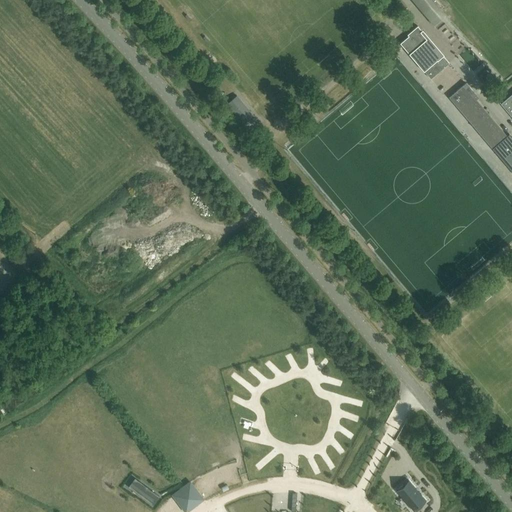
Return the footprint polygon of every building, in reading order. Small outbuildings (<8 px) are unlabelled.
[(424,0),(412,0),(434,26),(441,20),(424,0)] [(430,79),(449,63),(438,51),(437,51),(427,39),(428,38),(417,26),(407,34),(408,36),(400,43),(424,71),(430,79)] [(478,99),(466,84),(449,99),(511,170),(511,137),(509,134),(507,136),(476,101),(478,99)] [(511,94),(501,104),(511,117),(511,94)] [(250,132),(252,131),(260,124),(237,96),(227,104),(250,132)] [(408,480),(395,490),(414,511),(426,500),(408,480)] [(153,504),(159,496),(138,481),(133,488),(138,492),(137,493),(153,504)] [(193,496),(186,487),(175,495),(187,511),(202,499),(197,493),(193,496)]
